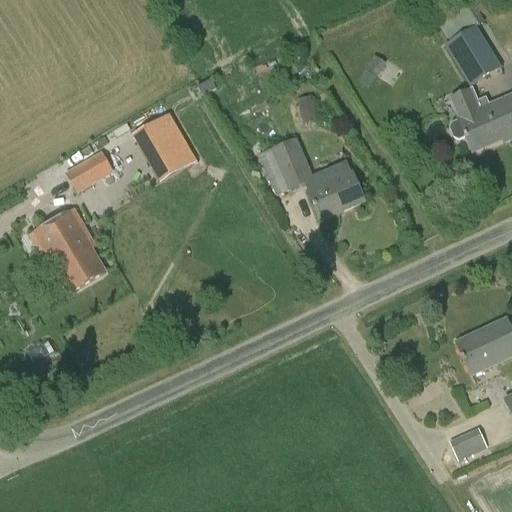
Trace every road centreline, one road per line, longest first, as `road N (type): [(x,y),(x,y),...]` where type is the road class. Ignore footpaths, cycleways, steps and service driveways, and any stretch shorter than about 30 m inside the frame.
road 1 (unclassified): [(511,230),(6,463)]
road 2 (track): [(445,260),(306,37)]
